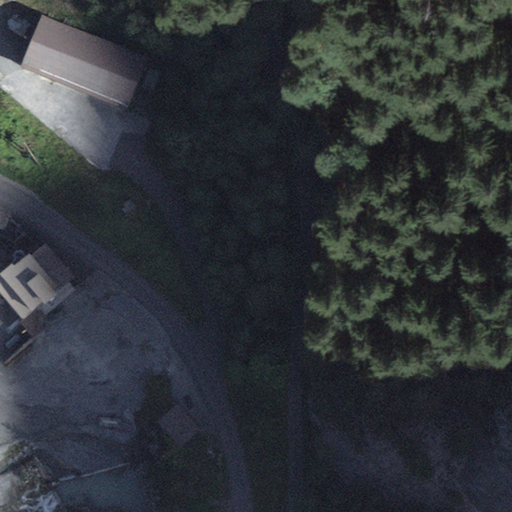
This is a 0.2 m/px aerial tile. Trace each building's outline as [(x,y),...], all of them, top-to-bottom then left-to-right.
[(24,68),(124,109),(143,62),(43,21),(24,68)] [(123,204),(128,211),(135,207),(130,200),(123,204)] [(0,211),(0,228),(2,229),(8,215),(0,211)] [(0,296),(22,322),(53,296),(52,294),(67,282),(42,253),(31,262),(28,259),(0,281),(0,296)] [(163,424),(180,442),(193,430),(176,412),(163,424)]
